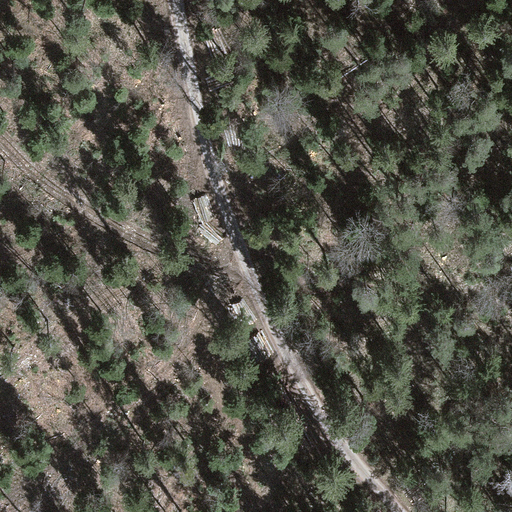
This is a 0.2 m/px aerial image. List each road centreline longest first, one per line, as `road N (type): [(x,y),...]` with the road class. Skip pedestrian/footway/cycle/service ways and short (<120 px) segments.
road 1 (track): [(400,511),(321,417),(229,233),(201,149),(176,0)]
road 2 (track): [(511,339),(327,282),(229,233)]
